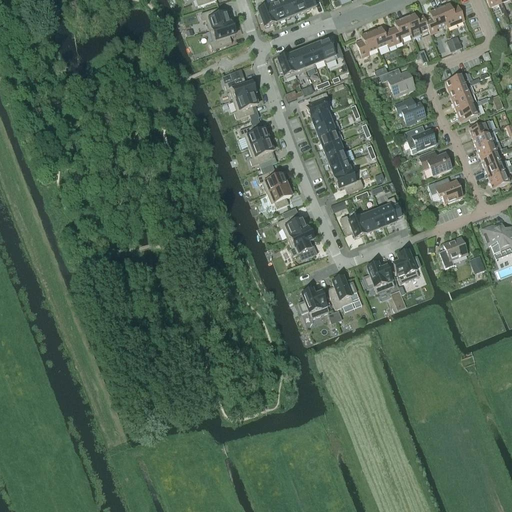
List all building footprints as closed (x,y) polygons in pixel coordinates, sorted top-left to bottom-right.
[(216,3),(214,0),(199,0),(195,1),(198,9),(216,3)] [(295,18),(287,0),(287,1),(278,5),(277,2),(284,22),(295,18)] [(305,14),(299,0),(287,0),(295,18),(305,14)] [(315,10),(310,0),(299,0),(305,14),(315,10)] [(485,0),(489,10),(498,6),(502,16),(504,15),(497,0),(485,0)] [(497,0),(504,15),(505,15),(501,5),(509,1),(508,0),(497,0)] [(284,22),(277,2),(267,6),(274,26),(284,22)] [(274,26),(267,6),(256,10),(264,30),(274,26)] [(446,27),(447,30),(464,23),(458,7),(451,10),(450,7),(439,11),(446,27)] [(200,16),(202,24),(205,23),(208,33),(211,32),(231,26),(230,25),(227,15),(220,17),(218,11),(200,16)] [(429,33),(428,33),(429,37),(437,34),(436,31),(446,27),(439,11),(429,15),(430,19),(424,21),(429,33)] [(404,21),(411,37),(420,33),(421,36),(428,33),(429,33),(424,21),(423,18),(416,20),(415,17),(404,21)] [(389,31),(395,47),(402,44),(401,41),(411,37),(404,21),(394,25),(395,28),(389,31)] [(211,32),(208,33),(211,44),(209,45),(211,52),(231,45),(229,39),(234,38),(231,26),(211,32)] [(371,34),(377,50),(387,47),(388,50),(395,47),(389,31),(383,34),(381,30),(371,34)] [(367,54),(377,50),(371,34),(360,38),(362,42),(355,45),(361,60),(368,57),(367,54)] [(452,41),(456,53),(462,50),(457,39),(452,41)] [(451,55),(456,53),(452,41),(446,43),(451,55)] [(335,61),(328,42),(318,46),(325,65),(335,61)] [(325,65),(318,46),(307,50),(314,67),(324,63),(325,66),(325,65)] [(314,67),(307,50),(297,54),(305,74),(315,70),(314,67)] [(419,56),(421,61),(423,66),(428,64),(424,52),(418,55),(419,56)] [(305,74),(297,54),(287,58),(295,78),(305,74)] [(295,78),(287,58),(277,62),(284,82),(295,78)] [(376,79),(378,78),(378,79),(387,75),(385,69),(374,74),(376,79)] [(400,77),(388,82),(394,99),(414,91),(407,75),(400,77)] [(444,85),(449,95),(468,87),(468,89),(470,88),(474,87),(472,83),(469,84),(466,76),(461,78),(444,85)] [(243,80),(223,87),(226,94),(229,93),(233,105),(255,97),(256,97),(251,83),(245,86),(243,80)] [(449,95),(453,105),(472,97),(472,96),(473,96),(470,88),(468,89),(468,87),(449,95)] [(311,108),(305,111),(310,122),(330,114),(325,103),(328,102),(325,95),(309,102),(311,108)] [(255,97),(233,105),(236,114),(233,115),(235,122),(249,118),(251,123),(257,121),(259,120),(257,115),(254,116),(252,110),(258,108),(255,97)] [(453,105),(457,115),(481,105),(480,103),(476,105),(472,97),(453,105)] [(415,124),(425,120),(420,106),(414,108),(411,102),(395,108),(398,116),(402,115),(407,128),(415,125),(415,124)] [(461,125),(477,119),(481,117),(477,109),(482,107),(481,105),(457,115),(461,125)] [(330,114),(310,122),(313,132),(334,124),(330,114)] [(252,129),(238,134),(241,141),(244,140),(248,150),(248,151),(269,142),(265,130),(258,133),(256,127),(259,126),(257,121),(251,123),(249,123),(252,129)] [(334,124),(313,132),(318,142),(338,134),(334,124)] [(469,132),(473,142),(489,136),(489,134),(485,126),(469,132)] [(403,136),(406,144),(411,156),(435,147),(430,132),(424,134),(422,128),(403,136)] [(489,136),(473,142),(477,152),(498,144),(497,143),(493,144),(490,138),(495,136),(494,132),(489,134),(489,136)] [(338,134),(318,142),(322,153),(342,145),(338,134)] [(269,142),(248,151),(252,161),(249,162),(251,169),(258,166),(260,171),(271,167),(269,162),(273,161),(271,155),(274,154),(269,142)] [(477,152),(481,162),(497,155),(497,154),(501,152),(498,144),(477,152)] [(342,145),(322,153),(326,163),(346,155),(342,145)] [(481,162),(485,172),(506,164),(506,162),(503,164),(500,156),(503,156),(501,152),(497,154),(497,155),(481,162)] [(432,178),(451,171),(445,157),(437,160),(435,154),(419,160),(423,171),(429,169),(432,178)] [(346,155),(326,163),(330,173),(350,165),(346,155)] [(485,172),(489,182),(505,175),(505,173),(509,172),(511,175),(511,174),(511,170),(511,167),(508,168),(506,164),(485,172)] [(350,165),(330,173),(333,183),(353,175),(350,165)] [(493,192),(509,185),(511,184),(509,176),(511,175),(509,172),(505,173),(505,175),(489,182),(493,192)] [(274,173),(256,180),(259,187),(261,186),(266,196),(276,191),(287,187),(282,176),(276,178),(274,173)] [(353,175),(333,183),(337,193),(344,191),(346,196),(362,189),(360,182),(357,183),(353,175)] [(383,179),(375,182),(378,189),(385,186),(383,179)] [(445,206),(462,199),(456,183),(447,186),(445,181),(427,188),(431,198),(437,195),(439,201),(442,200),(445,206)] [(276,191),(266,196),(270,207),(273,206),(276,212),(288,207),(286,202),(292,199),(287,187),(276,191)] [(387,206),(377,210),(385,229),(396,225),(395,222),(401,220),(393,200),(386,203),(387,206)] [(337,206),(330,209),(332,215),(340,213),(337,206)] [(377,210),(367,214),(375,233),(385,229),(377,210)] [(367,214),(357,218),(364,237),(375,233),(367,214)] [(294,217),(276,225),(279,232),(282,231),(286,240),(307,230),(302,220),(296,223),(294,217)] [(346,219),(339,221),(346,238),(351,235),(354,241),(364,237),(357,218),(347,221),(346,219)] [(483,231),(481,232),(488,248),(489,248),(493,257),(494,256),(511,250),(511,252),(511,228),(510,230),(504,232),(502,226),(495,229),(492,228),(483,231)] [(307,230),(286,240),(291,251),(288,253),(291,259),(298,256),(300,263),(313,257),(307,245),(309,244),(314,241),(308,230),(307,230)] [(452,263),(467,257),(461,240),(453,243),(454,244),(449,246),(449,245),(443,247),(446,253),(439,255),(445,271),(454,268),(452,263)] [(397,263),(392,265),(400,286),(418,279),(415,272),(420,270),(416,259),(411,261),(408,253),(401,256),(400,255),(396,257),(396,258),(395,258),(397,263)] [(476,262),(472,263),(477,276),(485,272),(479,258),(475,260),(476,262)] [(368,278),(362,280),(366,291),(373,288),(376,296),(394,289),(392,284),(386,267),(380,270),(378,265),(370,268),(366,269),(366,270),(365,270),(368,278)] [(327,292),(334,312),(352,305),(350,298),(356,295),(352,284),(346,287),(343,279),(335,282),(334,281),(331,283),(330,284),(332,290),(328,292),(327,292)] [(303,304),(297,306),(301,317),(308,314),(310,321),(328,314),(326,310),(327,309),(321,293),(315,296),(313,291),(306,293),(305,293),(301,294),(301,295),(300,296),(303,304)]
